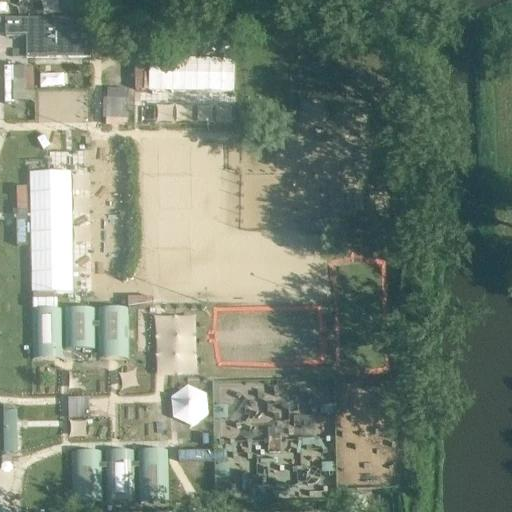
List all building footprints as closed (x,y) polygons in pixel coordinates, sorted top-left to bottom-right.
[(6,37),(26,38),(27,59),(91,58),(90,19),(6,19),(6,37)] [(151,88),(235,91),(236,66),(152,63),(151,88)] [(37,99),(36,65),(7,66),(8,100),(37,99)] [(114,104),(113,123),(130,123),(131,105),(114,104)] [(74,170),(32,170),(33,292),(75,291),(74,170)] [(96,350),(96,309),(64,310),(65,350),(96,350)] [(129,309),(128,309),(97,309),(98,349),(129,349),(129,309)] [(62,310),(32,310),(32,350),(63,350),(62,310)] [(163,310),(164,368),(204,368),(203,310),(163,310)] [(174,391),(174,412),(210,412),(210,391),(174,391)] [(72,396),(72,411),(91,412),(92,396),(72,396)] [(168,451),(167,451),(137,452),(138,502),(169,502),(168,451)] [(102,452),(71,453),(72,504),(103,503),(102,452)] [(136,502),(135,463),(104,464),(105,503),(136,502)]
